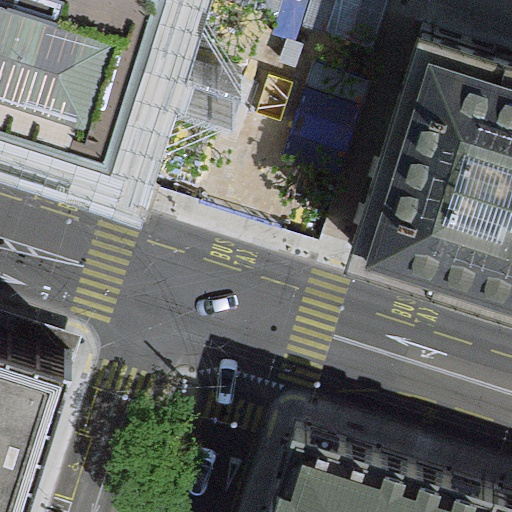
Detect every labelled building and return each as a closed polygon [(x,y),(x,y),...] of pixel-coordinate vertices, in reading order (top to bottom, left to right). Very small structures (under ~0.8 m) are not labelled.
[(0,0),(0,128),(128,169),(179,0),(0,0)] [(511,289),(511,51),(421,24),(388,133),(357,240),(468,275),(511,289)] [(0,511),(18,511),(71,349),(24,334),(0,326),(0,511)] [(486,511),(495,485),(446,470),(350,439),(298,423),(269,511),(486,511)] [(511,511),(511,490),(495,485),(486,511),(511,511)]
